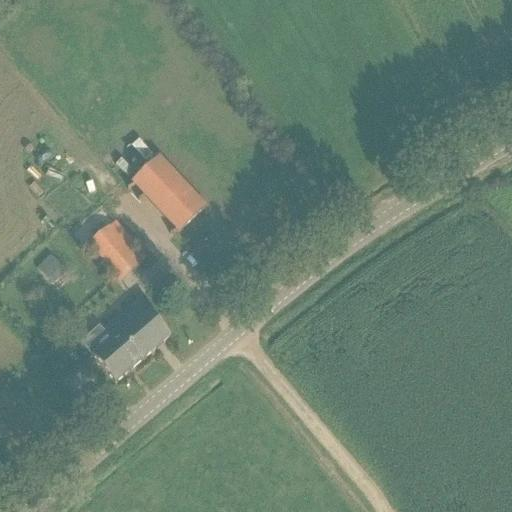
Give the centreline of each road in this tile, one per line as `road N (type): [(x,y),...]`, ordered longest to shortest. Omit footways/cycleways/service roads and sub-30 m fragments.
road 1 (tertiary): [(27,511),(390,198),(511,121)]
road 2 (track): [(237,334),(383,511)]
